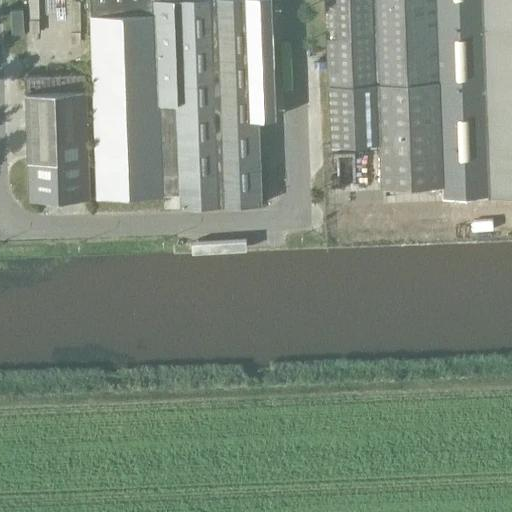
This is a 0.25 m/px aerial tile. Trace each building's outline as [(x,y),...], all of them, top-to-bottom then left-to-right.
[(90,0),(97,197),(163,194),(163,193),(180,192),(181,206),(261,203),(258,117),(276,116),(271,0),(90,0)] [(442,196),(449,196),(442,0),(325,0),(331,144),(380,142),(382,186),(442,184),(442,196)] [(511,0),(442,0),(449,196),(511,193),(511,0)] [(10,9),(12,33),(24,33),(22,9),(10,9)] [(90,197),(88,147),(85,73),(25,75),(28,147),(30,199),(90,197)]
